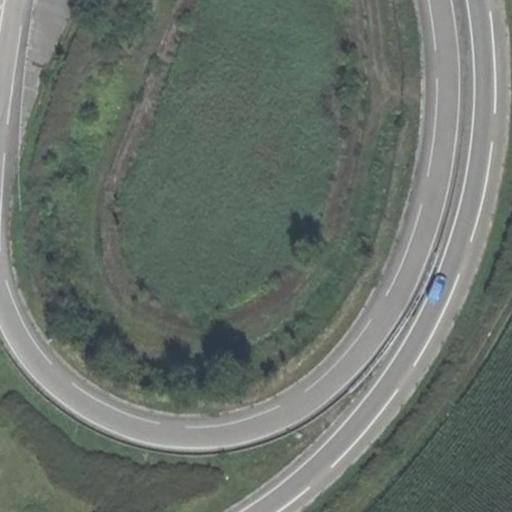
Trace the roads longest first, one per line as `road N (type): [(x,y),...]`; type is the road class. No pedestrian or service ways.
road 1 (trunk): [(441,0),(449,120),(420,263),(389,320),(327,391),(243,428),(194,436),(147,428),(61,387),(25,345),(0,289)]
road 2 (trunk): [(258,511),(358,426),(409,359),(450,284),(477,195),(487,124),(483,0)]
road 3 (track): [(511,309),(441,425),(360,511)]
road 4 (trunk): [(0,142),(19,0)]
